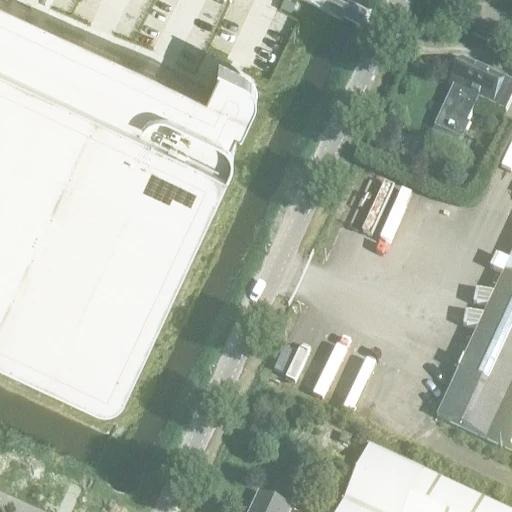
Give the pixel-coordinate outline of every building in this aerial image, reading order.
[(0,0),(0,346),(98,393),(102,394),(107,395),(111,394),(115,393),(118,391),(122,389),(124,385),(126,382),(232,154),(234,150),(234,146),(234,142),(233,139),(231,135),(250,95),(251,90),(250,85),(248,80),(244,77),(218,66),(208,88),(19,0),(0,0)] [(511,83),(504,80),(503,81),(462,62),(463,61),(461,60),(455,74),(459,76),(435,129),(436,130),(438,125),(449,130),(448,131),(452,133),(453,132),(462,137),(476,108),(472,106),(475,99),(491,106),(491,107),(506,114),(507,112),(506,111),(511,101),(511,102),(511,100),(511,83)] [(437,420),(511,455),(511,266),(509,266),(504,277),(505,278),(498,293),(497,292),(465,359),(467,360),(460,375),(458,374),(458,376),(456,375),(451,386),(453,387),(437,420)] [(369,448),(339,511),(406,511),(424,474),(370,448),(369,448)] [(506,511),(424,474),(406,511),(506,511)] [(290,511),(291,511),(259,496),(251,511),(290,511)]
